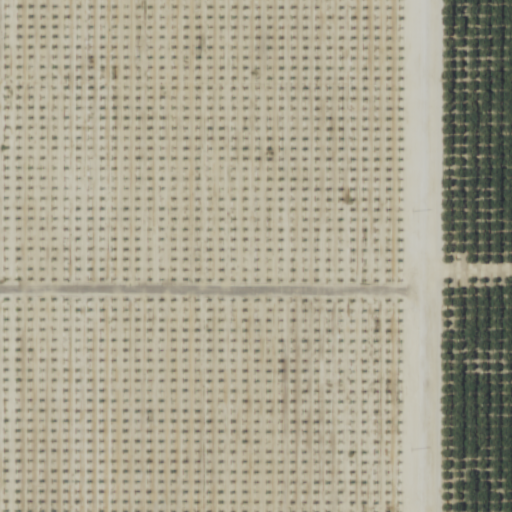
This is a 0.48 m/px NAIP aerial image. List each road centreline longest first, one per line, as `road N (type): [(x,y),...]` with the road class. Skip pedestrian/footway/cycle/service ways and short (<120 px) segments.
road 1 (track): [(417,511),(416,0)]
road 2 (track): [(0,295),(417,298)]
